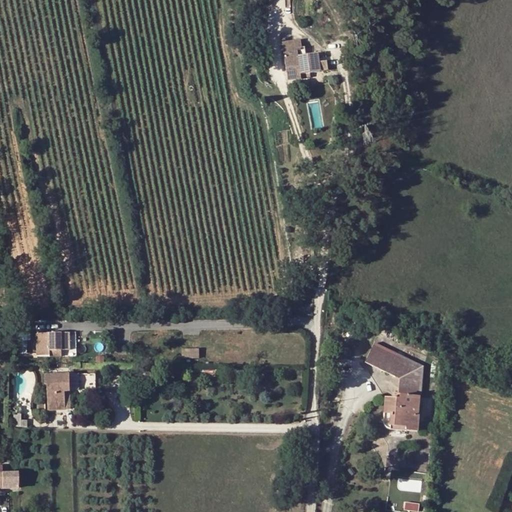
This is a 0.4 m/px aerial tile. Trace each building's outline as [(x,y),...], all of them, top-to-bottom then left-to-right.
[(300,40),(282,43),(284,52),(302,49),(300,40)] [(302,49),(284,52),(288,82),(303,80),(303,75),(320,73),(320,71),(328,70),(326,62),(319,64),(317,54),(306,56),(304,49),(302,49)] [(60,333),(49,334),(50,357),(61,357),(60,333)] [(366,363),(395,378),(396,376),(400,378),(398,394),(401,394),(401,396),(400,400),(385,398),(384,414),(391,415),(391,426),(406,428),(406,431),(417,432),(419,416),(418,416),(419,397),(421,397),(423,367),(375,343),(366,363)] [(69,375),(43,375),(43,385),(46,385),(47,410),(65,410),(65,392),(70,392),(69,375)] [(391,426),(391,415),(384,414),(383,430),(406,431),(406,428),(391,426)]
